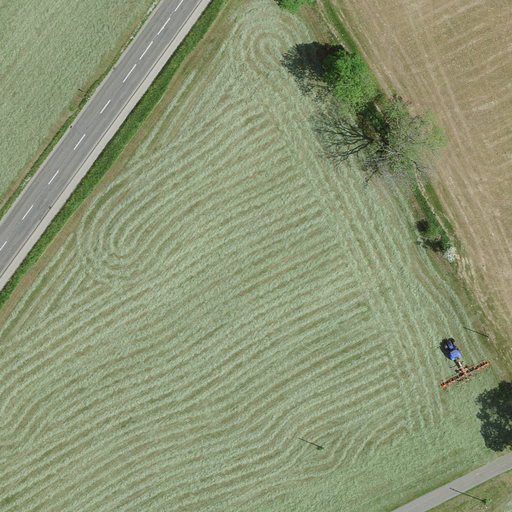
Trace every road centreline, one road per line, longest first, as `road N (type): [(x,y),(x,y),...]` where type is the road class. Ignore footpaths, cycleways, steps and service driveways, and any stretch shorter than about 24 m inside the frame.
road 1 (secondary): [(0,256),(182,0)]
road 2 (unclassified): [(511,456),(405,511)]
